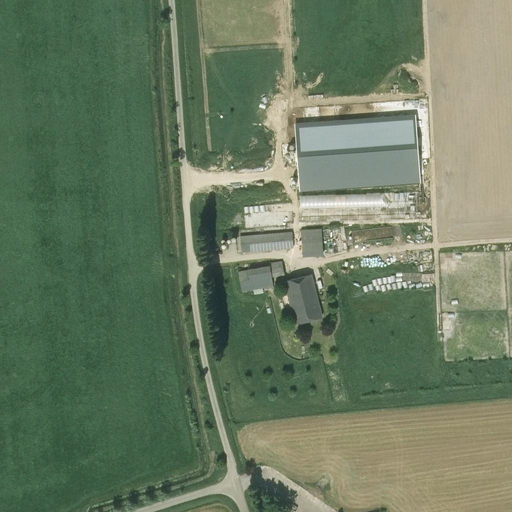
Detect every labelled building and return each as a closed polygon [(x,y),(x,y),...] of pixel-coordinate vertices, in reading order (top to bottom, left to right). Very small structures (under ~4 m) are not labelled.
[(393,192),(301,195),(302,221),(430,217),(430,206),(393,207),(393,192)] [(322,256),(321,230),(301,231),(302,256),(322,256)] [(292,231),(240,235),(242,252),(294,248),(292,231)] [(268,263),(269,266),(238,270),(242,291),(273,286),(271,277),(284,275),(282,261),(268,263)] [(322,316),(311,274),(284,281),(295,323),(322,316)]
